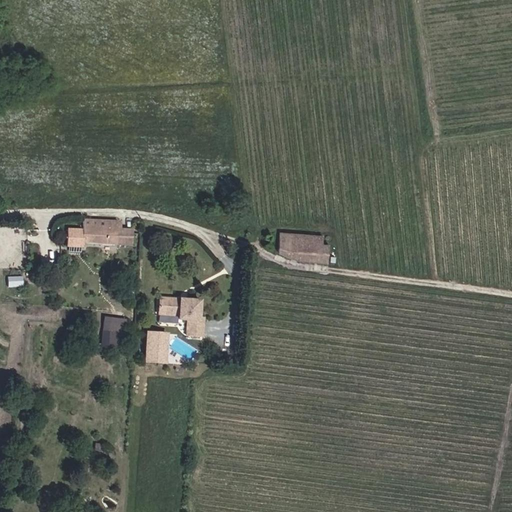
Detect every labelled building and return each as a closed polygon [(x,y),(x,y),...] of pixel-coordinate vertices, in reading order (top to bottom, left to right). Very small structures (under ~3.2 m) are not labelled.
[(82,243),(132,246),(133,231),(117,230),(118,221),(82,219),(81,229),(65,229),(65,247),(81,248),(82,243)] [(298,261),(327,263),(329,244),(322,243),(322,235),(280,232),(277,252),(298,261)] [(205,321),(199,320),(200,303),(186,303),(186,304),(180,304),(180,302),(159,300),(159,317),(179,319),(179,323),(188,323),(187,339),(203,340),(205,321)] [(125,340),(126,323),(104,321),(104,334),(118,335),(118,340),(125,340)] [(147,366),(166,366),(168,338),(148,336),(147,366)]
